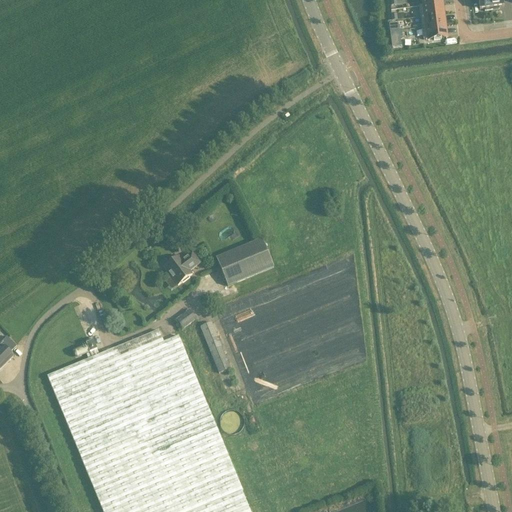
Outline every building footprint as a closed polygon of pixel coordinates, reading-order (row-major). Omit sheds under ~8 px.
[(490,0),(477,0),(479,10),(484,10),(484,12),(492,11),(490,0)] [(490,0),(492,11),(499,10),(498,8),(503,7),(502,0),(490,0)] [(419,7),(420,18),(443,15),(442,4),(424,7),(424,6),(419,7)] [(420,18),(422,29),(445,26),(443,15),(420,18)] [(422,29),(423,41),(434,39),(434,41),(440,40),(440,38),(446,37),(445,26),(422,29)] [(216,259),(228,287),(273,268),(262,240),(216,259)] [(188,280),(187,278),(191,275),(188,272),(198,264),(190,254),(180,262),(177,258),(163,268),(176,286),(180,284),(181,285),(188,280)] [(188,311),(175,321),(182,330),(195,321),(188,311)] [(218,375),(230,370),(211,324),(199,329),(218,375)] [(158,332),(46,377),(101,511),(249,511),(177,337),(163,343),(158,332)] [(0,370),(14,357),(10,353),(16,347),(7,338),(0,344),(2,347),(0,348),(0,370)] [(86,345),(90,354),(97,351),(93,342),(86,345)]
